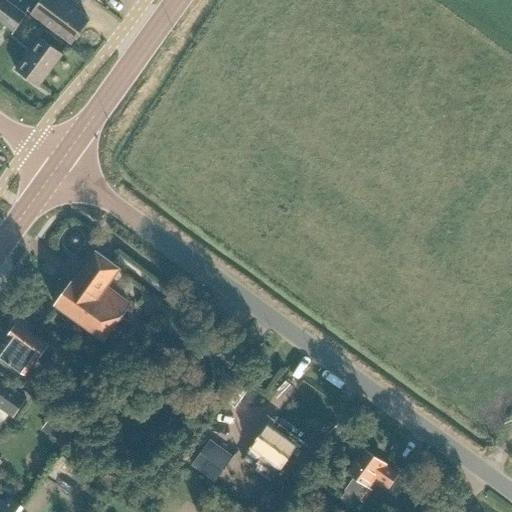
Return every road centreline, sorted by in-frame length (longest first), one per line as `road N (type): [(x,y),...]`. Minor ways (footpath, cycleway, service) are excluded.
road 1 (unclassified): [(483,471),(58,165)]
road 2 (tertiary): [(58,165),(177,0)]
